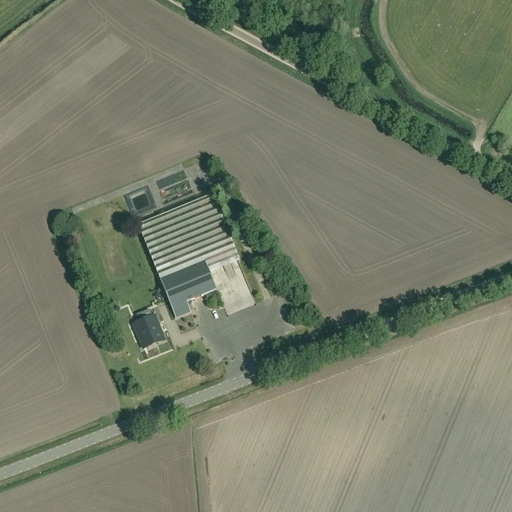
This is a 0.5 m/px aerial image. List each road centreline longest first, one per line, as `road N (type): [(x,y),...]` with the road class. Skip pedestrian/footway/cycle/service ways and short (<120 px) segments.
road 1 (tertiary): [(511,278),(0,475)]
road 2 (unclassified): [(511,180),(178,0)]
